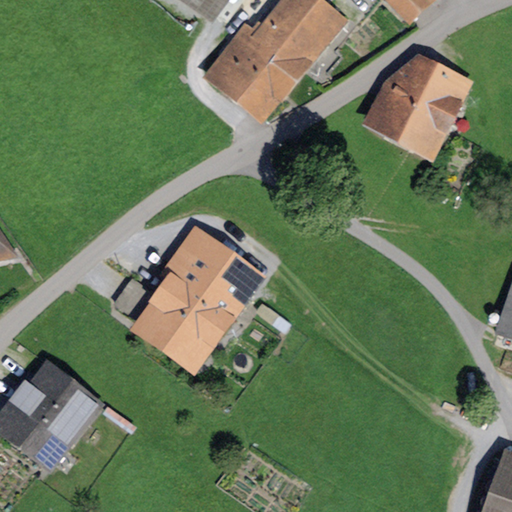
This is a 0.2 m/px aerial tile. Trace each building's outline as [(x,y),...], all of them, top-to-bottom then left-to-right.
[(259,113),(309,50),(318,56),(341,27),(333,21),(338,14),(326,5),(320,12),(311,5),(315,0),(294,0),(259,46),(244,35),(212,75),(259,113)] [(388,0),(409,20),(430,0),(388,0)] [(435,153),(447,129),(449,130),(462,105),(458,103),(466,88),(416,63),(388,86),(371,120),(435,153)] [(0,257),(9,256),(7,246),(0,234),(0,257)] [(116,307),(192,361),(246,284),(190,244),(153,295),(135,282),(116,307)] [(511,295),(500,331),(511,335),(511,295)] [(26,388),(0,421),(0,423),(52,464),(94,410),(88,406),(93,400),(55,371),(36,396),(26,388)] [(511,511),(511,466),(510,465),(500,491),(499,495),(495,506),(494,511),(493,511),(511,511)] [(483,511),(491,511),(494,511),(495,506),(493,501),(487,499),(482,502),(480,507),(483,511)]
